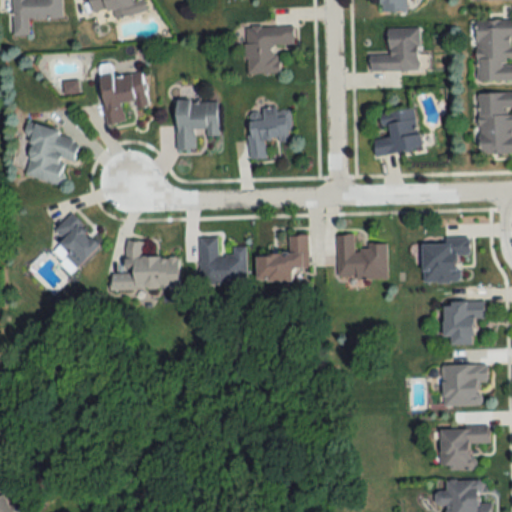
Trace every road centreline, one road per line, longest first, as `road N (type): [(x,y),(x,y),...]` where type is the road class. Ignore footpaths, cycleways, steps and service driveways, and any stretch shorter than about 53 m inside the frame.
road 1 (residential): [(135,187),(172,203),(203,204),(511,193)]
road 2 (residential): [(334,199),(328,0)]
